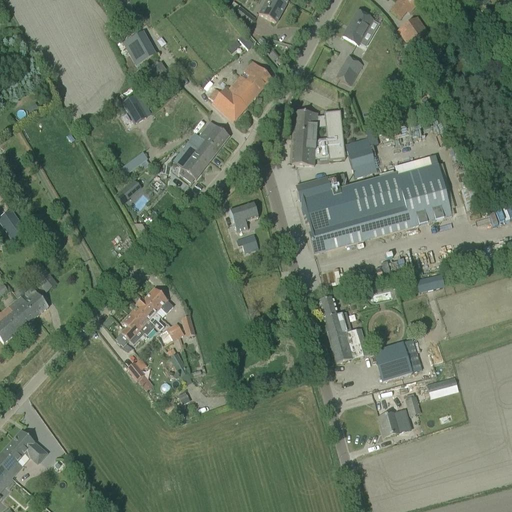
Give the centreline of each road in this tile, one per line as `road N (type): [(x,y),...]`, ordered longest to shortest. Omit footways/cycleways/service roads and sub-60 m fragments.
road 1 (unclassified): [(358,511),(264,169),(246,147)]
road 2 (unclassified): [(0,420),(246,147)]
road 3 (unclassified): [(246,147),(334,0)]
